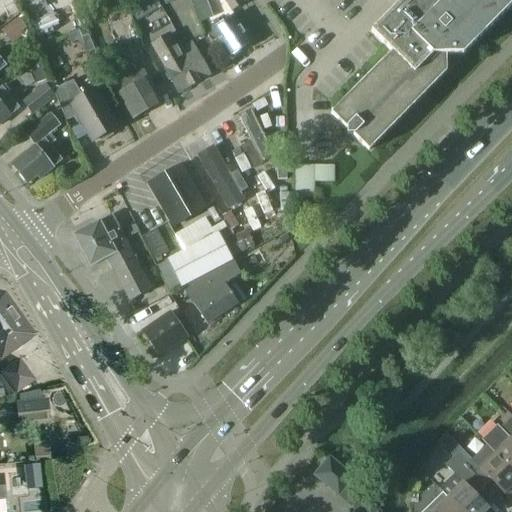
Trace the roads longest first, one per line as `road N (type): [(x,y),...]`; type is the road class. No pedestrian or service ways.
road 1 (secondary): [(511,117),(176,460)]
road 2 (secondary): [(196,492),(511,161)]
road 3 (residential): [(10,239),(283,56)]
road 4 (tertiary): [(10,239),(155,487)]
road 5 (tertiary): [(176,460),(62,292),(10,239)]
